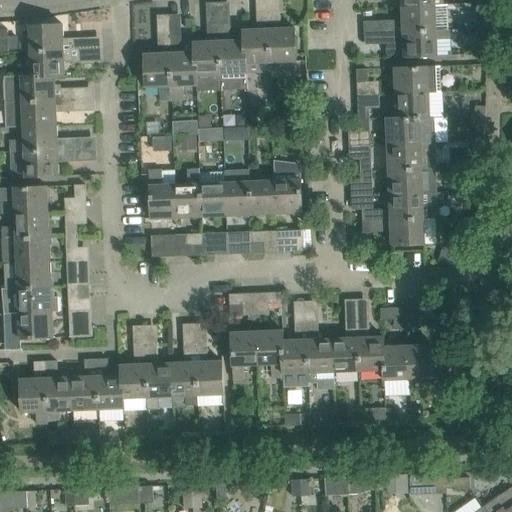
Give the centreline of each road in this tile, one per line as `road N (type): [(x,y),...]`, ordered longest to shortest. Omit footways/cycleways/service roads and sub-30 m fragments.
road 1 (residential): [(338,269),(196,275),(197,299),(122,299),(106,85),(123,55),(119,0)]
road 2 (residential): [(338,269),(334,85),(342,0)]
